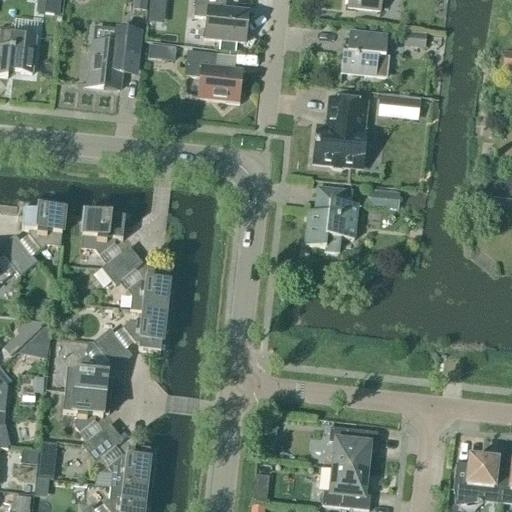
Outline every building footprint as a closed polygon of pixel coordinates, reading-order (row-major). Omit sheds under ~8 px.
[(39,0),(38,17),(57,19),(59,0),(39,0)] [(136,0),(135,12),(145,13),(146,0),(136,0)] [(244,47),(247,13),(224,11),(224,0),(195,0),(193,20),(206,21),(204,42),(220,44),(234,46),(244,47)] [(345,0),(344,13),(355,14),(355,12),(379,15),(380,0),(345,0)] [(11,38),(11,34),(0,32),(0,80),(7,81),(7,75),(31,78),(35,40),(11,38)] [(135,80),(140,35),(117,32),(117,33),(115,48),(92,46),(87,89),(76,88),(76,89),(118,94),(120,78),(135,80)] [(403,50),(423,52),(425,37),(404,34),(403,50)] [(384,58),(386,40),(348,36),(346,58),(342,58),(340,76),(375,80),(375,81),(386,82),(388,59),(384,58)] [(220,44),(219,53),(234,54),(234,46),(220,44)] [(162,50),(160,63),(173,65),(175,51),(162,50)] [(511,70),(511,51),(502,51),(500,69),(511,70)] [(237,107),(241,73),(213,70),(215,58),(186,55),(184,80),(199,81),(197,102),(237,107)] [(378,98),(376,115),(417,119),(419,102),(378,98)] [(361,136),(364,106),(330,102),(327,132),(316,131),(313,166),(361,171),(365,136),(361,136)] [(511,186),(485,184),(483,200),(511,203),(511,189),(511,186)] [(353,244),(357,208),(350,208),(352,195),(316,191),(314,215),(307,214),(304,249),(324,251),(324,255),(338,256),(340,242),(353,244)] [(367,206),(397,209),(399,196),(368,193),(367,206)] [(59,250),(63,211),(45,209),(44,214),(23,211),(20,233),(28,234),(27,239),(39,254),(45,249),(59,250)] [(121,244),(124,222),(102,220),(103,215),(84,213),(80,253),(94,254),(99,260),(113,248),(114,243),(121,244)] [(18,261),(27,273),(36,266),(27,255),(18,261)] [(19,280),(27,273),(18,261),(9,269),(19,280)] [(107,281),(119,272),(112,263),(100,272),(107,281)] [(119,272),(107,281),(114,290),(125,280),(119,272)] [(142,315),(168,318),(170,300),(166,299),(168,278),(146,275),(145,283),(140,282),(126,294),(130,300),(129,314),(142,316),(142,315)] [(166,336),(168,318),(142,315),(142,316),(140,328),(127,327),(121,331),(133,346),(138,347),(137,354),(159,357),(162,335),(166,336)] [(17,338),(24,346),(40,332),(40,326),(18,324),(16,335),(17,338)] [(100,340),(110,351),(118,345),(109,333),(100,340)] [(101,358),(110,351),(100,340),(92,347),(96,352),(99,356),(101,358)] [(88,347),(84,357),(86,359),(87,358),(91,363),(99,356),(96,352),(92,347),(88,347)] [(63,396),(109,401),(111,383),(106,382),(106,379),(99,378),(99,373),(91,363),(87,358),(86,359),(81,363),(80,376),(66,375),(63,396)] [(107,418),(109,401),(63,396),(61,417),(75,418),(74,431),(79,437),(94,425),(94,420),(101,421),(102,418),(107,418)] [(0,452),(7,453),(7,449),(9,450),(4,429),(2,429),(4,415),(0,415),(0,452)] [(264,422),(263,434),(275,435),(276,423),(264,422)] [(332,471),(365,475),(368,450),(375,451),(376,436),(329,431),(328,446),(334,447),(332,471)] [(88,458),(99,449),(92,440),(81,449),(88,458)] [(99,449),(88,458),(95,467),(106,458),(99,449)] [(109,491),(149,495),(151,477),(146,476),(149,455),(127,452),(126,460),(121,459),(106,471),(111,477),(109,491)] [(21,454),(20,467),(36,469),(37,456),(21,454)] [(455,467),(452,493),(453,493),(481,505),(500,501),(503,473),(494,472),(495,465),(468,462),(468,468),(455,467)] [(503,473),(500,501),(511,507),(511,467),(511,474),(503,473)] [(38,470),(36,482),(48,483),(52,484),(54,471),(38,470)] [(363,500),(365,475),(332,471),(329,496),(322,495),(321,510),(342,511),(368,511),(369,500),(363,500)] [(147,511),(149,495),(109,491),(108,504),(102,508),(104,511),(147,511)] [(253,491),(252,504),(265,505),(266,493),(253,491)] [(13,499),(11,511),(28,511),(30,501),(13,499)]
